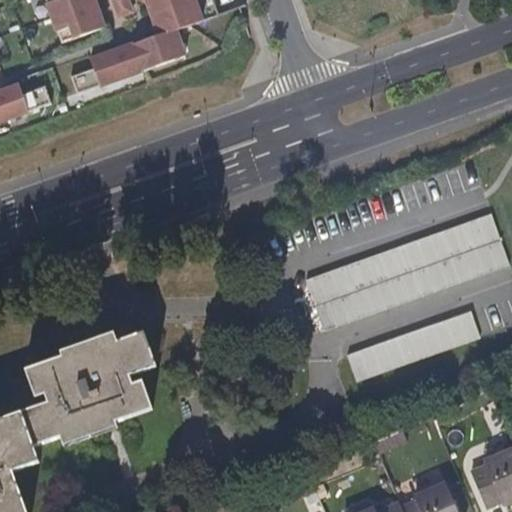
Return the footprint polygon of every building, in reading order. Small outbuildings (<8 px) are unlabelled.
[(95,0),(46,0),(63,45),(106,29),(95,0)] [(147,0),(160,36),(92,61),(95,70),(72,78),(79,96),(187,58),(178,32),(204,22),(196,0),(147,0)] [(129,0),(113,0),(120,18),(134,13),(129,0)] [(0,124),(53,105),(47,87),(24,95),(21,86),(0,93),(0,124)] [(305,281),(323,333),(509,268),(491,215),(316,277),(305,281)] [(346,356),(355,384),(479,341),(469,313),(346,356)] [(45,397),(47,406),(0,422),(0,511),(24,511),(11,473),(38,464),(33,449),(59,439),(62,449),(116,430),(114,424),(150,412),(141,384),(133,387),(130,378),(155,369),(143,335),(118,344),(114,335),(60,354),(63,361),(26,373),(35,401),(45,397)] [(511,452),(481,465),(482,469),(468,474),(482,510),(496,504),(497,507),(511,501),(511,452)] [(453,511),(443,489),(410,502),(413,507),(399,511),(453,511)]
